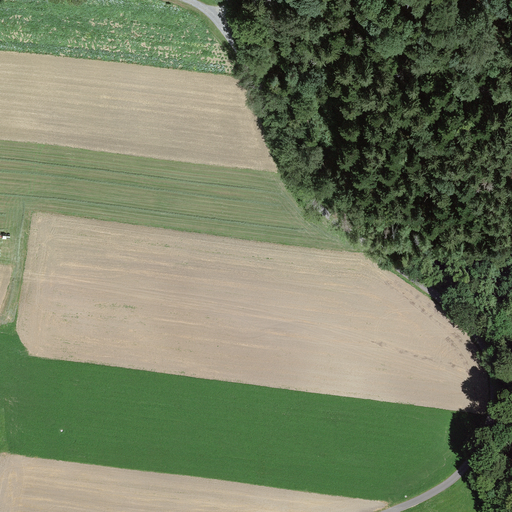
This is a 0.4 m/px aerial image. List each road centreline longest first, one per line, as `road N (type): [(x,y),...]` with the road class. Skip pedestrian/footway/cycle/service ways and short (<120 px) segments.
road 1 (track): [(269,105),(286,161),(309,199),(452,308),(481,341),(494,403),(474,455)]
road 2 (track): [(511,98),(404,45),(361,39)]
road 3 (track): [(269,105),(215,16),(193,0)]
